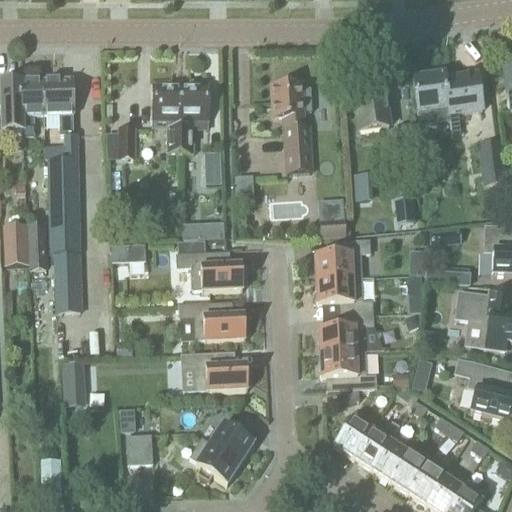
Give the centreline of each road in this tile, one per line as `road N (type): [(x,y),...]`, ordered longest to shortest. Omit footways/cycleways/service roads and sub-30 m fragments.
road 1 (tertiary): [(511,5),(323,32),(0,34)]
road 2 (residential): [(287,456),(275,256)]
